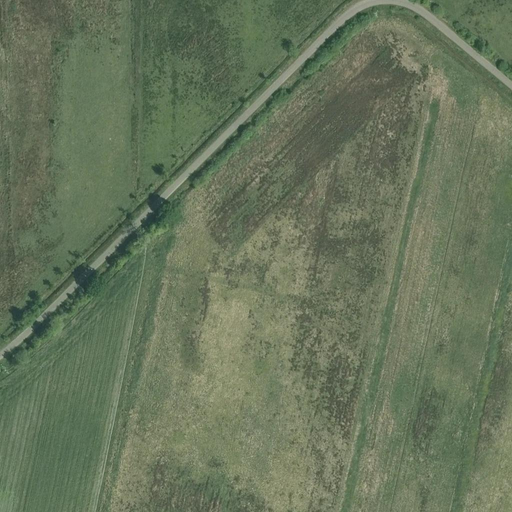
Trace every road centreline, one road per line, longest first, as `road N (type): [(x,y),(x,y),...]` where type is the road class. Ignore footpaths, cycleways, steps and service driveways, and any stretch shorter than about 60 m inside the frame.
road 1 (unclassified): [(382,0),(356,7),(334,26),(0,354)]
road 2 (unclassified): [(511,86),(425,13),(389,0)]
